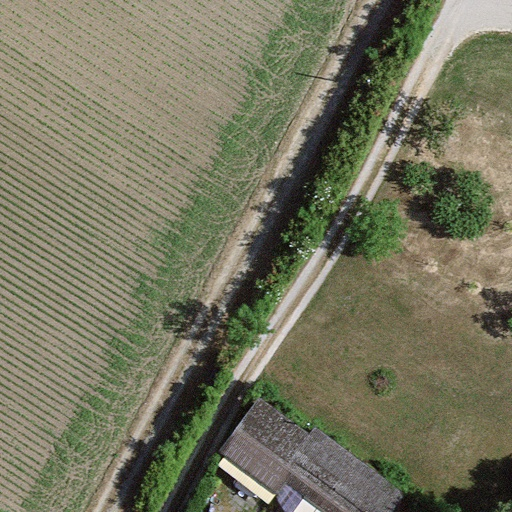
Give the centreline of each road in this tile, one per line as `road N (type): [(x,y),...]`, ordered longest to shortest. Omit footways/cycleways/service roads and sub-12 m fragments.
road 1 (track): [(114,511),(391,0)]
road 2 (track): [(193,511),(269,353),(409,112),(464,0)]
